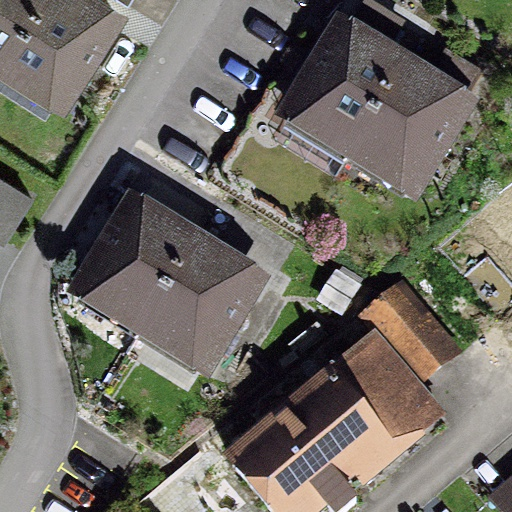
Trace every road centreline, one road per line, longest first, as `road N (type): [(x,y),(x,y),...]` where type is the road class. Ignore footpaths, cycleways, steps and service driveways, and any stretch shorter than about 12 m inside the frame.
road 1 (residential): [(2,511),(35,453),(46,412),(28,317),(30,277),(200,0)]
road 2 (residential): [(511,410),(387,511)]
